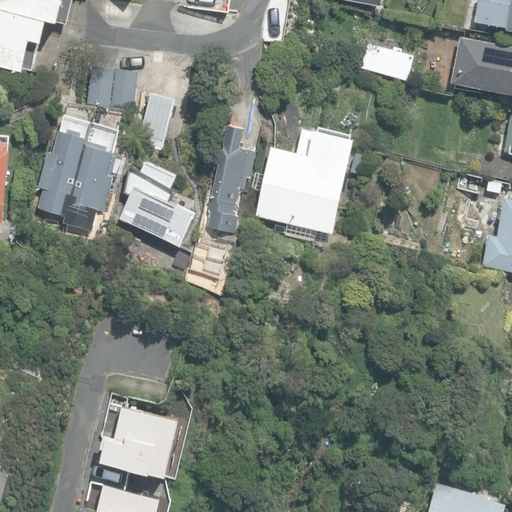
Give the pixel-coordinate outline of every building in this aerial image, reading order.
[(0,0),(0,65),(23,71),(31,40),(42,43),(49,18),(58,20),(62,0),(0,0)] [(178,0),(178,6),(221,11),(222,0),(178,0)] [(506,28),(511,28),(511,0),(479,0),(476,21),(506,26),(506,28)] [(511,44),(460,35),(451,81),(511,92),(511,44)] [(363,67),(407,78),(413,55),(369,43),(363,67)] [(140,71),(92,64),(86,102),(134,110),(140,71)] [(137,143),(162,150),(177,97),(152,90),(137,143)] [(464,110),(461,133),(477,135),(480,113),(464,110)] [(63,220),(91,228),(97,207),(104,209),(114,173),(107,172),(120,127),(64,111),(53,148),(48,146),(38,183),(45,185),(40,205),(65,212),(63,220)] [(244,125),(226,122),(208,209),(211,210),(208,225),(236,232),(240,214),(237,207),(241,191),(245,192),(248,175),(251,176),(257,150),(239,145),(244,125)] [(257,216),(334,233),(355,139),(303,127),(297,152),(273,146),(257,216)] [(0,226),(1,227),(11,143),(6,143),(7,137),(0,135),(0,226)] [(476,137),(461,135),(459,150),(473,152),(476,137)] [(121,213),(182,239),(196,205),(169,194),(174,181),(170,180),(176,167),(146,154),(142,163),(133,159),(122,184),(131,188),(121,213)] [(483,264),(511,269),(511,199),(504,198),(498,235),(488,233),(483,264)] [(180,419),(123,405),(116,435),(109,433),(102,459),(166,475),(180,419)] [(428,511),(504,511),(508,499),(437,480),(428,511)] [(158,511),(162,497),(105,483),(97,511),(92,511),(90,511),(158,511)]
